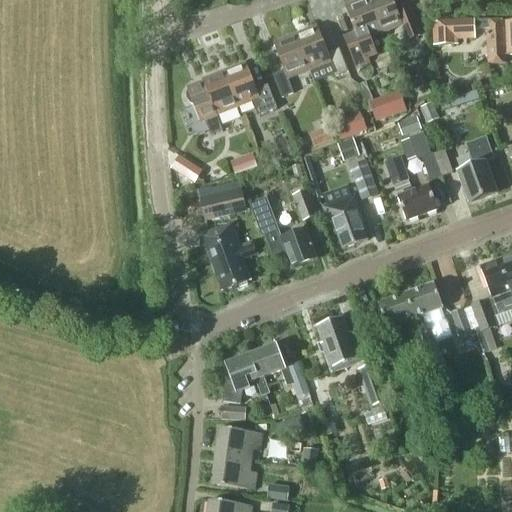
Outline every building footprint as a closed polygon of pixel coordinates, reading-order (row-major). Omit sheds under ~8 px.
[(379,34),(366,0),(345,9),(355,34),(344,38),(356,70),(370,65),(368,60),(377,56),(370,38),(379,34)] [(391,0),(366,0),(379,34),(402,25),(408,40),(419,36),(410,13),(398,17),(391,0)] [(511,55),(511,22),(505,22),(486,23),(485,22),(475,22),(439,23),(440,47),(458,46),(458,41),(475,40),(475,31),(486,31),(486,37),(487,47),(487,65),(506,64),(506,61),(506,56),(511,55)] [(317,28),(295,37),(308,70),(329,62),(335,77),(347,73),(338,50),(327,54),(317,28)] [(281,99),(293,95),(293,94),(287,79),(308,70),(295,37),(274,45),(283,70),(272,75),(281,99)] [(245,65),(223,74),(236,107),(251,102),(256,116),(276,109),(267,86),(255,90),(245,65)] [(215,115),(236,107),(223,74),(202,82),(203,83),(191,88),(188,91),(186,95),(187,100),(189,103),(193,105),(198,105),(210,135),(221,131),(215,115)] [(407,113),(400,92),(369,103),(377,124),(407,113)] [(439,121),(432,104),(420,109),(427,126),(439,121)] [(367,132),(360,114),(333,124),(341,143),(367,132)] [(417,118),(403,123),(407,135),(422,130),(417,118)] [(314,149),(333,142),(328,129),(309,136),(314,149)] [(407,163),(416,159),(416,160),(431,155),(423,134),(400,143),(407,163)] [(495,160),(487,138),(467,145),(474,166),(458,172),(469,204),(497,194),(486,163),(495,160)] [(354,139),(340,143),(346,160),(359,155),(354,139)] [(292,157),(285,140),(279,142),(275,153),(278,162),(292,157)] [(434,155),(442,178),(452,175),(444,152),(434,155)] [(185,154),(177,168),(201,182),(209,168),(185,154)] [(252,154),(241,158),(246,170),(257,167),(252,154)] [(429,183),(442,178),(434,155),(421,160),(429,183)] [(320,177),(313,158),(304,162),(311,180),(320,177)] [(408,181),(400,159),(385,165),(393,187),(408,181)] [(378,196),(366,162),(349,168),(362,202),(378,196)] [(245,213),(238,183),(209,190),(209,189),(196,192),(203,223),(245,213)] [(438,211),(429,187),(412,193),(397,199),(406,223),(438,211)] [(316,219),(306,193),(293,198),(302,224),(316,219)] [(363,225),(353,197),(322,208),(327,222),(330,221),(341,251),(367,241),(361,226),(363,225)] [(280,239),(266,199),(249,205),(261,239),(264,238),(273,263),(286,258),(290,269),(316,260),(305,230),(280,239)] [(242,253),(254,249),(252,243),(240,248),(238,241),(232,225),(197,237),(198,241),(201,249),(205,247),(211,264),(220,291),(252,280),(242,253)] [(511,257),(499,262),(511,298),(511,257)] [(511,322),(511,298),(499,262),(479,269),(489,299),(490,301),(487,302),(470,308),(479,334),(489,331),(495,329),(511,322)] [(406,295),(415,320),(442,310),(433,286),(406,295)] [(415,320),(406,295),(379,305),(388,329),(415,320)] [(463,341),(475,336),(467,310),(463,311),(463,309),(450,314),(460,342),(463,341)] [(349,335),(343,319),(318,328),(324,345),(321,346),(331,374),(363,362),(352,334),(349,335)] [(432,369),(437,367),(427,337),(422,339),(432,369)] [(432,369),(422,339),(416,341),(427,370),(432,369)] [(262,378),(262,379),(279,372),(286,389),(292,387),(296,399),(310,394),(298,364),(288,368),(289,369),(285,371),(276,346),(249,356),(258,380),(262,378)] [(258,380),(249,356),(224,366),(230,384),(224,383),(221,403),(239,406),(241,386),(254,382),(260,398),(268,395),(262,379),(262,378),(258,380)] [(386,403),(373,366),(357,372),(370,409),(386,403)] [(246,410),(222,409),(222,422),(245,423),(246,410)] [(326,437),(338,433),(333,419),(321,423),(326,437)] [(214,458),(249,463),(251,451),(259,452),(261,435),(217,429),(214,458)] [(305,451),(303,467),(316,468),(317,452),(305,451)] [(248,473),(249,463),(214,458),(210,486),(253,492),(255,474),(248,473)] [(289,488),(269,485),(267,500),(287,503),(289,488)] [(206,511),(250,511),(251,507),(208,501),(206,511)] [(420,511),(430,511),(432,511),(425,501),(417,506),(420,511)]
